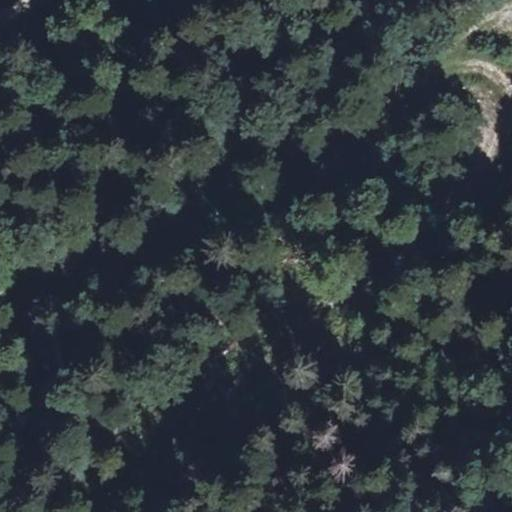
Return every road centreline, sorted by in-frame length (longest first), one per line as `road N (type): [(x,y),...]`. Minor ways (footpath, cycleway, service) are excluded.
road 1 (track): [(0,298),(257,215),(350,164),(466,62),(498,64),(511,74)]
road 2 (track): [(511,133),(490,178),(461,209),(175,449),(115,511)]
